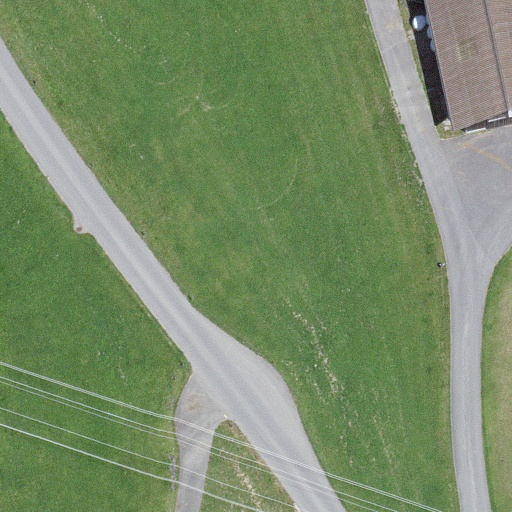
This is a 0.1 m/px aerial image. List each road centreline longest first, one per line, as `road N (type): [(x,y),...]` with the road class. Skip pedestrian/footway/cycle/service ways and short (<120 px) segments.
road 1 (track): [(0,73),(323,511)]
road 2 (track): [(367,0),(475,295),(466,434),(476,511)]
road 3 (track): [(213,361),(194,511)]
